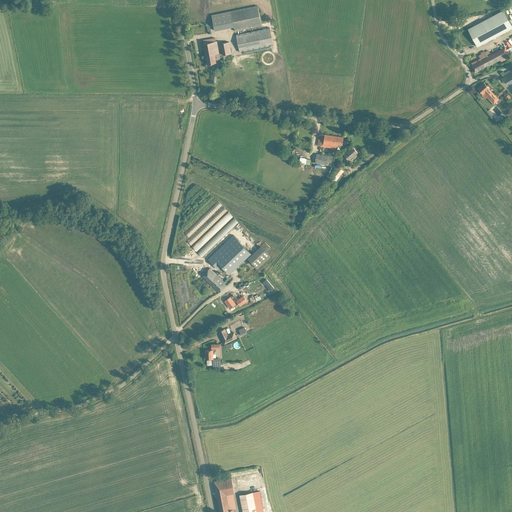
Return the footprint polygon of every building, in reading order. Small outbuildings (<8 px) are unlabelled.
[(257,6),(231,11),(234,26),(235,31),(261,26),(257,6)] [(468,29),(477,46),(511,27),(511,25),(504,10),(468,29)] [(236,35),(239,51),(273,45),(270,28),(236,35)] [(216,62),(214,54),(219,53),(216,38),(203,40),(204,43),(203,43),(207,64),(216,62)] [(231,53),(229,41),(221,43),(223,55),(231,53)] [(471,63),(476,72),(509,55),(505,47),(488,56),(486,52),(479,55),(480,58),(471,63)] [(511,70),(503,75),(508,84),(511,81),(511,70)] [(484,93),(494,103),(499,99),(484,82),(477,88),(483,94),(484,93)] [(332,148),(336,149),(336,144),(343,145),(344,137),(320,134),(318,145),(332,147),(332,148)] [(306,150),(309,151),(311,142),(300,140),(299,147),(307,148),(306,150)] [(344,154),(349,160),(358,152),(353,147),(344,154)] [(317,154),(316,163),(326,165),(327,162),(330,162),(333,163),(334,163),(335,156),(317,154)] [(298,168),(304,169),(304,168),(306,168),(308,158),(301,157),(298,168)] [(323,185),(329,190),(344,171),(338,166),(323,185)] [(216,232),(222,237),(238,222),(233,217),(228,211),(218,201),(200,218),(201,220),(200,222),(203,225),(201,227),(206,232),(203,235),(205,237),(204,238),(206,239),(208,237),(209,238),(216,232)] [(231,237),(206,261),(215,271),(219,267),(227,275),(231,272),(228,269),(232,265),(235,268),(249,254),(243,249),(241,247),(232,237),(231,237)] [(271,256),(261,246),(258,248),(268,259),(271,256)] [(202,276),(220,292),(227,284),(210,268),(202,276)] [(225,301),(230,308),(238,303),(236,300),(237,299),(233,295),(225,301)] [(237,299),(236,300),(238,303),(240,306),(247,300),(243,295),(237,299)] [(239,329),(242,336),(247,333),(244,326),(239,329)] [(237,338),(234,331),(228,334),(225,328),(218,331),(224,344),(237,338)] [(213,351),(216,351),(216,348),(220,348),(220,344),(211,344),(211,348),(212,348),(212,350),(205,350),(206,359),(213,358),(213,351)] [(233,511),(233,509),(229,510),(226,494),(235,493),(232,478),(214,481),(215,486),(216,486),(217,491),(216,491),(219,511),(233,511)] [(240,494),(243,511),(263,511),(260,491),(253,492),(240,494)]
